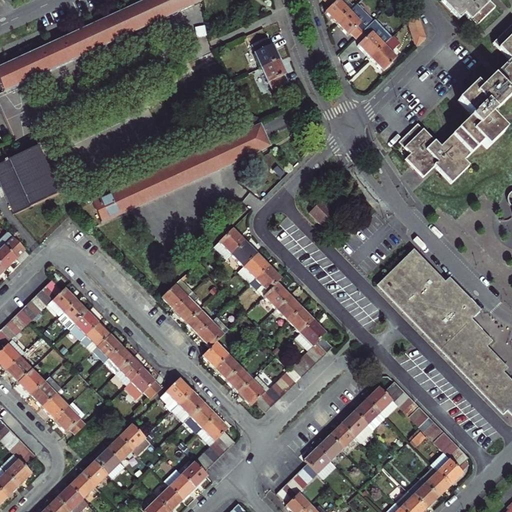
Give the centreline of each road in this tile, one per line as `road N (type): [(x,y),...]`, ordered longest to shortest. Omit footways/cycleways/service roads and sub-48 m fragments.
road 1 (residential): [(343,140),(265,212),(262,231),(494,468)]
road 2 (residential): [(0,300),(47,257),(74,254),(268,447)]
road 3 (residential): [(268,447),(275,427),(345,362),(353,368),(347,379),(278,444)]
road 4 (residential): [(511,319),(390,199)]
road 5 (residential): [(355,126),(447,32),(425,0)]
road 6 (residential): [(17,511),(55,473),(57,456),(0,390)]
road 7 (residential): [(287,0),(343,140)]
road 8 (residential): [(355,126),(305,0)]
